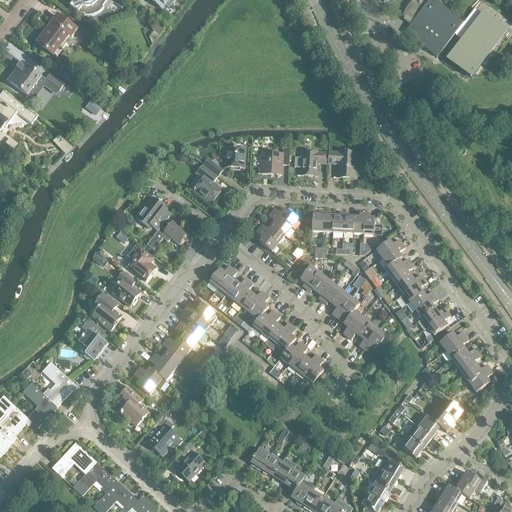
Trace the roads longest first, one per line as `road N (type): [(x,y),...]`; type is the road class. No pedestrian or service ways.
road 1 (residential): [(511,366),(385,197),(265,193),(223,234)]
road 2 (secondary): [(511,301),(389,132),(317,0)]
road 3 (residential): [(221,237),(103,380),(89,429)]
road 4 (residential): [(328,400),(349,372),(281,283),(221,237)]
road 5 (residential): [(89,429),(179,511)]
